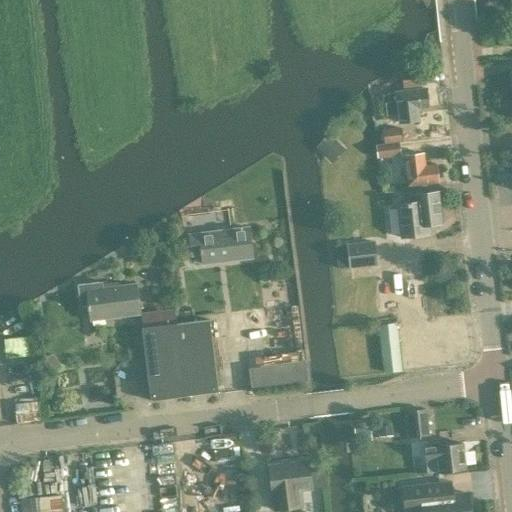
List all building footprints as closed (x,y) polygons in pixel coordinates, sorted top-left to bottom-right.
[(425,72),(404,74),(405,87),(426,85),(425,72)] [(418,109),(429,107),(427,89),(396,93),(387,94),(388,103),(385,103),(386,114),(398,113),(399,123),(419,121),(418,109)] [(384,144),(402,142),(401,129),(382,131),(384,144)] [(321,153),(331,163),(345,149),(335,139),(321,153)] [(378,157),(400,155),(398,143),(376,145),(378,157)] [(403,156),(407,186),(437,183),(435,164),(424,165),(423,154),(403,156)] [(428,235),(427,226),(442,224),(438,192),(414,195),(415,203),(397,205),(401,238),(428,235)] [(190,257),(202,256),(203,265),(253,258),(248,229),(248,227),(225,230),(225,226),(216,227),(216,231),(187,234),(190,257)] [(336,247),(337,257),(338,268),(350,267),(350,268),(376,265),(374,242),(347,245),(348,245),(336,247)] [(80,307),(89,306),(91,321),(140,315),(137,285),(103,290),(102,282),(77,285),(80,307)] [(151,402),(163,400),(185,397),(176,325),(174,309),(141,313),(142,329),(151,402)] [(176,325),(185,397),(219,393),(210,321),(190,323),(189,311),(178,313),(179,324),(176,325)] [(378,324),(383,372),(401,371),(395,322),(378,324)] [(305,362),(249,369),(251,389),(308,382),(305,362)] [(407,413),(409,438),(428,435),(425,411),(407,413)] [(435,447),(425,448),(428,473),(466,469),(463,444),(435,447)] [(274,510),(286,509),(302,507),(301,491),(312,489),(308,461),(269,466),(274,510)] [(413,511),(423,511),(422,511),(470,511),(468,494),(452,495),(450,482),(403,487),(405,511),(413,511)]
